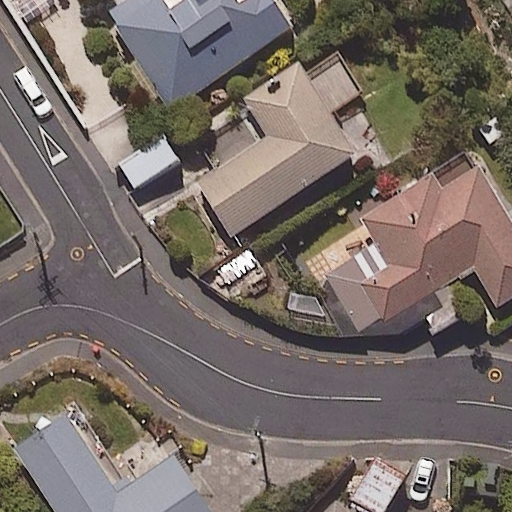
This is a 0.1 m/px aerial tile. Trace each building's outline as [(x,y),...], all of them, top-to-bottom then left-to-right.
[(126,0),(104,16),(173,112),(291,28),(270,0),(126,0)] [(230,237),(353,155),(326,115),(363,90),(330,40),(238,102),(262,139),(194,184),(230,237)] [(511,228),(464,152),(435,170),(359,217),(375,244),(322,277),(358,335),(397,334),(430,313),(422,300),(471,269),(496,309),(511,298),(511,228)] [(122,487),(74,413),(17,450),(58,511),(221,511),(166,428),(125,455),(139,476),(122,487)] [(386,511),(408,478),(377,459),(350,502),(365,511),(386,511)] [(351,511),(334,494),(316,511),(351,511)]
